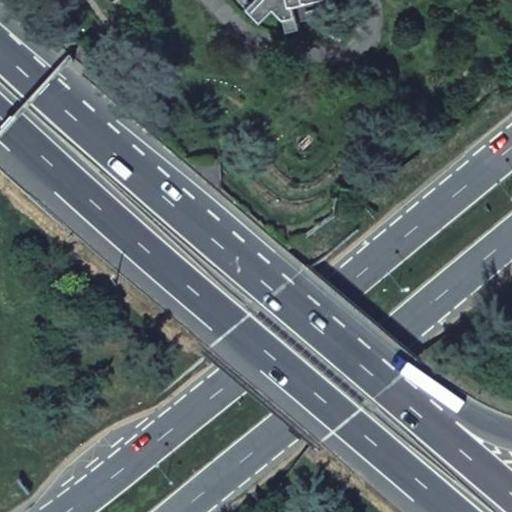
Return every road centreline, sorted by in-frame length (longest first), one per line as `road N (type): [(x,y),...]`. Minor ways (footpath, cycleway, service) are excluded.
road 1 (motorway): [(0,115),(454,511)]
road 2 (secondary): [(511,144),(63,511)]
road 3 (motorway): [(388,391),(0,45)]
road 4 (secondary): [(191,511),(511,241)]
road 5 (motorway): [(511,494),(388,391)]
road 6 (motorway): [(511,431),(452,405),(388,391)]
